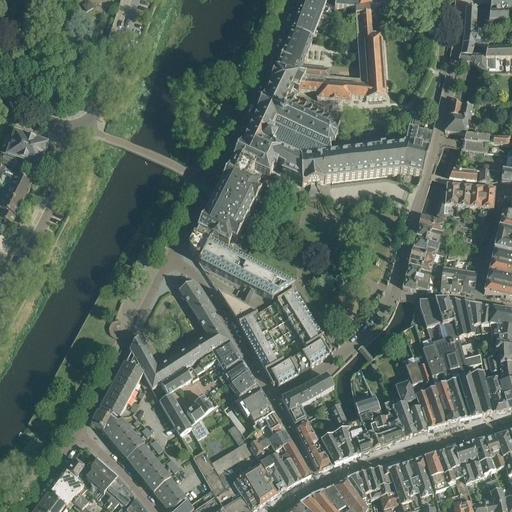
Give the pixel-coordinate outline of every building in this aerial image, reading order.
[(311,0),(303,0),(298,14),(326,24),(328,19),(321,17),(326,5),(311,0)] [(333,0),(334,0),(334,2),(335,2),(334,10),(345,11),(346,2),(347,2),(347,0),(333,0)] [(346,2),(345,11),(351,11),(355,10),(359,10),(356,0),(347,0),(347,2),(346,2)] [(356,0),(359,10),(369,9),(410,1),(410,2),(412,1),(411,0),(356,0)] [(411,0),(412,1),(410,2),(413,7),(420,5),(420,11),(436,7),(436,5),(455,4),(455,0),(411,0)] [(510,1),(500,2),(501,23),(508,23),(507,12),(511,12),(510,1)] [(93,8),(89,2),(85,5),(84,8),(87,12),(93,8)] [(491,3),(490,3),(489,23),(501,23),(500,2),(491,3)] [(488,31),(476,30),(477,8),(466,9),(464,28),(464,32),(463,44),(475,45),(475,44),(487,49),(488,50),(490,31),(488,31)] [(428,153),(433,133),(408,127),(404,148),(384,151),(384,147),(380,147),(381,151),(322,158),(327,147),(326,147),(327,146),(334,145),(334,146),(335,146),(334,144),(337,139),(338,139),(338,138),(337,138),(337,132),(341,122),(334,118),(333,116),(332,115),(331,115),(330,115),(329,116),(329,117),(329,118),(329,119),(329,120),(329,121),(311,113),(312,111),(306,108),(305,110),(287,101),(288,98),(290,99),(293,93),(292,92),(292,90),(298,93),(298,94),(317,96),(317,102),(329,103),(338,104),(350,105),(351,99),(366,101),(366,102),(386,101),(381,36),(371,37),(369,9),(359,10),(355,10),(356,19),(356,21),(357,36),(358,51),(360,82),(330,79),(298,77),(276,71),(273,76),(271,80),(271,81),(269,85),(272,86),(265,100),(263,99),(256,114),(258,115),(242,147),(240,146),(237,151),(235,156),(233,161),(232,161),(228,170),(221,184),(222,185),(205,217),(204,217),(196,232),(198,233),(196,236),(195,239),(212,248),(214,245),(216,242),(228,248),(230,242),(234,244),(235,243),(260,194),(263,187),(253,182),(258,172),(269,178),(273,169),(275,170),(277,166),(282,169),(282,170),(283,170),(281,174),(300,183),(301,188),(302,188),(305,187),(324,185),(325,185),(325,184),(399,175),(399,176),(400,175),(401,175),(401,174),(419,179),(422,179),(426,161),(428,153)] [(298,14),(292,31),(313,40),(317,29),(323,32),(326,24),(298,14)] [(280,60),(276,71),(298,77),(330,79),(331,71),(305,68),(302,67),(313,40),(292,31),(283,54),(282,54),(280,60)] [(325,39),(324,43),(345,48),(346,44),(325,39)] [(463,44),(461,55),(472,56),(475,45),(463,44)] [(460,55),(458,62),(460,63),(468,64),(469,64),(470,64),(480,70),(481,70),(482,71),(482,72),(486,72),(487,70),(489,70),(489,71),(495,71),(495,59),(504,59),(504,49),(488,50),(487,49),(485,56),(484,56),(472,56),(461,55),(460,55)] [(72,104),(75,105),(77,104),(80,103),(81,101),(78,96),(76,95),(71,97),(70,99),(72,104)] [(459,107),(459,103),(460,102),(453,100),(452,100),(448,117),(469,121),(472,109),(471,108),(459,107)] [(466,137),(466,136),(469,121),(448,117),(444,133),(448,134),(464,136),(466,137)] [(1,154),(0,156),(0,163),(16,171),(20,163),(33,168),(34,165),(39,167),(40,165),(42,164),(43,161),(42,159),(44,153),(47,151),(48,149),(47,146),(47,144),(35,140),(33,137),(30,136),(27,137),(15,133),(14,135),(12,136),(11,139),(12,141),(7,156),(1,154)] [(509,148),(510,140),(494,139),(466,136),(466,137),(463,145),(461,151),(469,152),(469,153),(486,155),(488,153),(489,148),(493,147),(493,146),(509,148)] [(0,203),(2,204),(0,208),(0,209),(3,211),(0,216),(0,219),(12,225),(16,217),(27,195),(27,196),(29,191),(32,184),(0,168),(0,187),(6,190),(0,203)] [(449,180),(476,183),(477,174),(453,170),(449,180)] [(489,173),(478,172),(478,183),(479,183),(489,184),(489,173)] [(501,185),(511,185),(511,178),(511,172),(502,172),(502,174),(501,185)] [(437,217),(445,219),(449,207),(457,208),(459,187),(446,186),(446,194),(444,194),(440,206),(437,217)] [(469,209),(471,188),(459,187),(457,208),(469,209)] [(483,189),(471,188),(469,209),(481,210),(483,189)] [(495,190),(483,189),(481,210),(493,211),(495,190)] [(497,197),(497,202),(503,202),(504,202),(511,203),(511,202),(511,189),(505,189),(505,198),(497,197)] [(502,215),(491,263),(484,295),(492,297),(499,299),(511,301),(511,215),(509,216),(502,215)] [(419,226),(422,227),(431,229),(430,232),(441,235),(441,236),(452,239),(453,235),(442,232),(444,223),(421,217),(419,226)] [(431,229),(422,227),(419,226),(419,227),(416,238),(439,244),(441,236),(441,235),(430,232),(431,229)] [(272,303),(294,289),(212,248),(195,239),(193,238),(188,249),(200,267),(200,266),(272,303)] [(437,253),(437,252),(439,244),(416,238),(413,249),(412,249),(425,252),(426,250),(437,253)] [(410,258),(433,264),(435,255),(446,258),(447,255),(437,252),(437,253),(426,250),(425,252),(412,249),(410,258)] [(408,265),(408,267),(410,267),(420,270),(419,273),(423,274),(430,276),(441,280),(442,276),(431,273),(433,264),(410,258),(408,265)] [(408,267),(405,278),(428,285),(430,276),(423,274),(419,273),(420,270),(408,267)] [(450,294),(451,294),(454,272),(443,270),(442,276),(441,280),(440,285),(440,294),(441,294),(441,293),(450,294)] [(462,295),(465,274),(454,272),(451,294),(462,295)] [(473,297),(476,276),(465,274),(462,295),(473,297)] [(339,289),(340,293),(347,292),(346,287),(344,276),(336,278),(338,289),(339,289)] [(422,293),(426,294),(428,285),(405,278),(402,290),(421,295),(422,293)] [(184,283),(176,288),(183,300),(197,292),(192,284),(187,287),(184,283)] [(193,316),(206,307),(197,292),(183,300),(193,316)] [(255,314),(217,294),(238,326),(272,388),(276,386),(278,389),(298,378),(296,375),(299,374),(300,377),(306,374),(304,371),(308,368),(309,370),(329,358),(328,356),(331,353),(294,293),(257,316),(255,314)] [(447,302),(434,303),(441,325),(442,327),(454,324),(447,302)] [(454,324),(458,340),(474,336),(472,327),(468,306),(447,302),(454,324)] [(420,310),(427,330),(438,326),(441,325),(434,303),(419,303),(420,310)] [(480,307),(468,306),(472,327),(474,336),(482,336),(480,328),(480,307)] [(207,339),(215,351),(229,342),(206,307),(193,316),(207,339)] [(492,309),(480,307),(480,328),(482,336),(490,334),(490,327),(489,327),(492,309)] [(489,327),(490,327),(511,330),(511,312),(492,309),(489,327)] [(435,344),(432,345),(433,348),(443,376),(446,385),(446,386),(459,424),(470,422),(481,419),(469,378),(467,370),(465,361),(464,358),(463,354),(461,350),(461,347),(458,340),(454,324),(442,327),(441,325),(438,326),(443,342),(441,343),(435,344)] [(491,337),(496,338),(511,339),(511,330),(490,327),(490,334),(491,337)] [(157,370),(139,338),(138,337),(129,351),(131,354),(143,376),(152,391),(160,386),(165,383),(157,370)] [(511,339),(496,338),(496,345),(511,346),(511,339)] [(198,362),(211,354),(215,351),(207,339),(190,349),(198,362)] [(425,350),(422,351),(427,365),(426,365),(434,390),(448,427),(459,424),(446,386),(446,385),(437,388),(437,384),(436,378),(443,376),(433,348),(432,345),(431,341),(423,343),(425,350)] [(197,369),(193,372),(195,376),(196,376),(203,371),(203,370),(216,362),(219,367),(217,368),(223,377),(242,364),(230,345),(229,342),(215,351),(211,354),(213,356),(199,365),(200,367),(197,369)] [(499,352),(499,367),(511,365),(511,361),(511,346),(496,345),(492,344),(492,345),(494,352),(499,352)] [(198,362),(190,349),(174,360),(182,372),(184,371),(185,370),(190,367),(198,362)] [(128,359),(125,365),(124,365),(93,423),(91,426),(91,427),(103,434),(119,420),(139,383),(140,381),(143,376),(131,354),(128,359)] [(481,366),(480,362),(479,358),(474,359),(470,360),(465,361),(467,370),(481,366)] [(511,369),(511,365),(499,367),(500,372),(498,372),(495,358),(487,360),(490,370),(491,375),(494,374),(496,381),(511,377),(511,369)] [(182,372),(174,360),(157,370),(165,383),(171,379),(182,372)] [(408,380),(411,389),(415,399),(427,432),(437,429),(425,395),(422,387),(421,386),(416,370),(414,366),(414,364),(412,360),(402,364),(404,370),(408,380)] [(414,364),(414,366),(416,370),(421,386),(422,387),(429,385),(431,391),(425,395),(437,429),(448,427),(434,390),(426,365),(423,366),(422,361),(414,364)] [(230,388),(235,384),(248,374),(242,364),(223,377),(229,386),(228,387),(229,389),(230,388)] [(193,372),(190,367),(185,370),(184,371),(191,382),(192,383),(197,380),(195,376),(193,372)] [(171,379),(178,390),(191,382),(184,371),(182,372),(171,379)] [(230,388),(234,394),(252,380),(248,374),(235,384),(230,388)] [(483,374),(469,378),(481,419),(493,416),(485,382),(483,374)] [(511,377),(496,381),(506,413),(511,411),(511,377)] [(333,392),(326,379),(326,378),(300,393),(282,401),(294,427),(306,421),(300,409),(307,406),(333,392)] [(178,390),(171,379),(165,383),(164,384),(160,386),(167,397),(168,396),(178,390)] [(252,380),(234,394),(238,400),(239,400),(257,387),(252,380)] [(411,389),(408,380),(393,384),(399,399),(401,406),(406,404),(416,437),(427,432),(415,399),(411,389)] [(493,416),(506,413),(496,381),(485,382),(493,416)] [(235,403),(232,405),(234,413),(237,417),(242,414),(247,421),(250,419),(255,427),(257,426),(261,424),(273,415),(257,387),(239,400),(238,400),(235,403)] [(170,397),(169,398),(159,404),(168,419),(179,412),(170,397)] [(184,420),(190,429),(198,423),(201,421),(208,415),(217,407),(209,397),(204,401),(202,398),(198,402),(193,406),(195,408),(186,415),(188,418),(184,420)] [(378,408),(373,399),(354,406),(358,420),(365,435),(372,453),(382,449),(392,445),(387,429),(383,420),(383,419),(379,411),(378,408)] [(399,399),(389,403),(404,441),(416,437),(406,404),(401,406),(399,399)] [(389,418),(384,420),(387,429),(392,445),(404,441),(389,403),(384,406),(389,418)] [(317,415),(326,410),(325,407),(316,412),(317,415)] [(329,458),(325,459),(331,469),(334,468),(355,459),(360,457),(361,457),(358,445),(357,445),(357,446),(352,448),(351,443),(346,428),(345,424),(338,407),(329,411),(339,428),(342,433),(326,440),(321,443),(329,458)] [(168,419),(178,436),(180,438),(191,432),(190,429),(184,420),(179,412),(168,419)] [(231,412),(226,415),(230,421),(235,418),(231,412)] [(255,433),(251,436),(253,438),(257,444),(258,446),(266,441),(267,442),(274,439),(284,433),(278,422),(276,420),(273,415),(261,424),(257,426),(255,427),(252,429),(255,433)] [(230,421),(238,431),(242,428),(235,418),(230,421)] [(103,434),(145,485),(159,502),(176,488),(119,420),(103,434)] [(346,428),(351,443),(354,442),(355,444),(356,443),(357,445),(358,445),(361,457),(372,453),(365,435),(358,420),(345,424),(346,428)] [(197,441),(206,436),(198,423),(190,429),(191,432),(197,441)] [(301,442),(313,436),(307,423),(295,430),(301,442)] [(242,500),(249,511),(255,511),(258,510),(277,497),(260,467),(256,462),(249,452),(244,443),(244,442),(240,437),(234,428),(228,433),(241,450),(212,467),(219,479),(229,476),(234,486),(242,500)] [(238,431),(245,441),(250,437),(242,428),(238,431)] [(147,439),(151,436),(152,436),(146,429),(142,432),(147,439)] [(274,439),(267,442),(274,454),(282,450),(291,444),(284,433),(274,439)] [(313,436),(301,442),(317,472),(321,473),(321,474),(331,469),(325,459),(313,436)] [(504,470),(508,479),(510,485),(511,484),(511,450),(506,437),(494,441),(504,470)] [(266,441),(258,446),(263,455),(264,456),(267,462),(286,491),(294,486),(281,466),(276,457),(274,454),(267,442),(266,441)] [(504,470),(494,441),(484,443),(491,460),(495,473),(504,470)] [(151,445),(155,450),(159,447),(155,442),(151,445)] [(472,446),(477,462),(478,465),(491,460),(484,443),(472,446)] [(251,451),(249,452),(256,462),(260,467),(277,497),(286,491),(267,462),(262,466),(260,463),(261,462),(259,459),(264,456),(263,455),(258,446),(257,444),(250,448),(251,451)] [(289,461),(298,456),(294,449),(291,444),(282,450),(289,461)] [(452,452),(459,469),(477,462),(472,446),(452,452)] [(159,455),(163,452),(159,447),(155,450),(159,455)] [(294,486),(301,483),(289,461),(282,450),(274,454),(276,457),(281,466),(294,486)] [(468,497),(467,491),(465,485),(459,469),(452,452),(443,454),(459,497),(460,499),(468,497)] [(222,511),(249,511),(242,500),(234,486),(229,476),(219,479),(212,467),(204,453),(193,460),(211,492),(211,493),(213,495),(221,511),(222,511)] [(443,454),(434,457),(448,490),(448,491),(452,490),(455,498),(459,497),(443,454)] [(298,456),(289,461),(301,483),(310,478),(298,456)] [(75,461),(66,474),(75,482),(80,486),(82,484),(87,478),(91,475),(89,474),(91,472),(90,470),(96,462),(91,457),(84,468),(75,461)] [(435,495),(437,502),(442,501),(441,495),(439,495),(438,493),(448,490),(434,457),(424,460),(428,470),(435,495)] [(420,462),(408,466),(420,501),(420,511),(424,511),(434,510),(432,497),(428,483),(424,471),(426,471),(428,470),(424,460),(423,461),(420,462)] [(491,460),(478,465),(483,478),(495,473),(491,460)] [(167,465),(171,470),(175,466),(171,461),(167,465)] [(87,478),(82,484),(80,486),(84,489),(89,484),(91,486),(93,492),(100,494),(95,500),(99,503),(106,494),(118,481),(96,462),(90,470),(91,472),(89,474),(91,475),(87,478)] [(483,478),(478,465),(477,462),(459,469),(465,485),(483,480),(483,478)] [(175,475),(179,471),(175,466),(171,470),(175,475)] [(408,466),(398,469),(410,505),(411,511),(420,511),(420,501),(408,466)] [(397,470),(388,473),(392,484),(395,494),(401,511),(399,511),(411,511),(410,505),(398,469),(397,470)] [(386,483),(385,484),(382,475),(381,470),(373,473),(378,493),(369,496),(370,500),(370,502),(381,499),(383,511),(397,508),(397,511),(399,511),(401,511),(395,494),(389,496),(386,483)] [(65,473),(57,483),(85,509),(88,511),(92,511),(92,508),(89,505),(82,498),(87,493),(84,489),(80,486),(75,482),(66,474),(65,473)] [(357,478),(365,500),(370,500),(369,496),(378,493),(373,473),(357,477),(357,478)] [(357,478),(347,482),(362,503),(365,501),(365,500),(357,478)] [(487,489),(498,485),(497,480),(485,484),(487,489)] [(104,507),(107,511),(126,490),(118,481),(106,494),(111,499),(104,507)] [(347,511),(368,511),(367,511),(367,510),(368,510),(366,505),(364,505),(364,504),(362,503),(347,482),(332,489),(347,511)] [(74,506),(76,507),(74,509),(77,511),(88,511),(85,509),(57,483),(50,493),(67,509),(69,511),(74,506)] [(161,504),(163,507),(167,511),(178,511),(187,505),(186,504),(188,503),(178,491),(176,488),(159,502),(161,504)] [(326,493),(322,494),(336,511),(347,511),(332,489),(329,491),(328,490),(326,491),(326,493)] [(468,497),(470,502),(475,500),(472,489),(467,491),(468,497)] [(126,511),(125,510),(134,500),(126,490),(107,511),(108,511),(113,511),(119,506),(123,510),(121,511),(126,511)] [(492,502),(488,502),(488,499),(483,500),(483,503),(471,505),(472,511),(506,511),(505,504),(503,499),(500,491),(489,494),(492,502)] [(35,511),(64,511),(67,509),(50,493),(35,511)] [(213,495),(211,493),(192,506),(189,508),(189,509),(191,511),(222,511),(221,511),(213,495)] [(311,499),(322,511),(336,511),(322,494),(311,499)] [(455,498),(452,499),(454,511),(472,511),(471,505),(470,502),(468,497),(460,499),(459,497),(455,498)] [(511,511),(511,497),(503,499),(505,504),(506,511),(511,511)] [(322,511),(311,499),(300,506),(305,511),(322,511)] [(127,511),(144,511),(144,510),(143,508),(140,508),(136,503),(127,511)]
